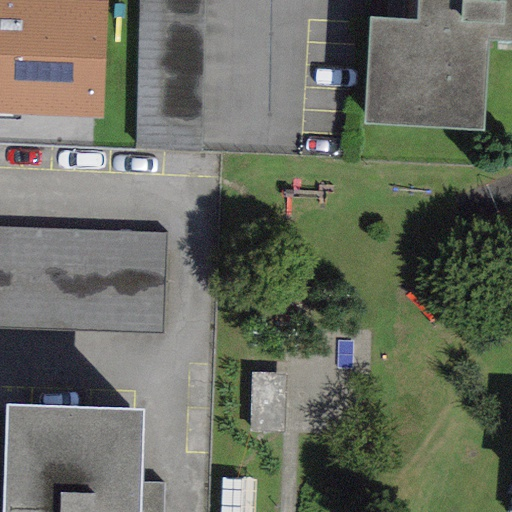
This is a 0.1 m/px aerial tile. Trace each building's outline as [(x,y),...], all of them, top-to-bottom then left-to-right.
[(106,2),(55,0),(0,0),(0,115),(100,120),(106,2)] [(204,0),(137,0),(134,151),(200,153),(204,0)] [(511,0),(417,0),(416,23),(369,20),(363,125),(483,132),(489,40),(511,40),(511,0)] [(165,235),(0,228),(0,326),(161,333),(165,235)] [(143,409),(5,404),(1,511),(139,511),(140,483),(143,409)] [(160,511),(161,483),(140,483),(139,511),(160,511)]
